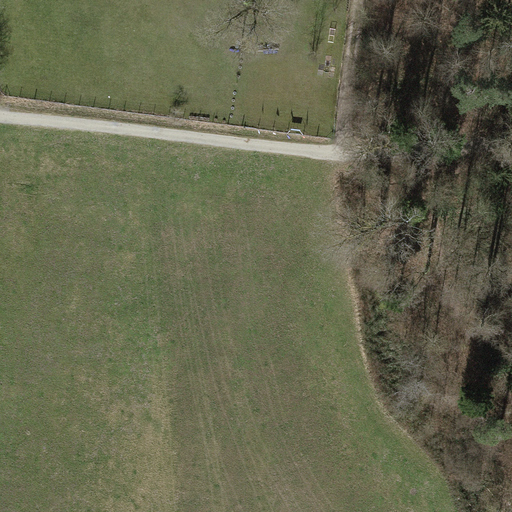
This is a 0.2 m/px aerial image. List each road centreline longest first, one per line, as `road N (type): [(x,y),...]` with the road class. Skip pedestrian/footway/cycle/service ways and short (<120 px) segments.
road 1 (track): [(511,137),(342,154),(0,115)]
road 2 (track): [(342,154),(360,0)]
